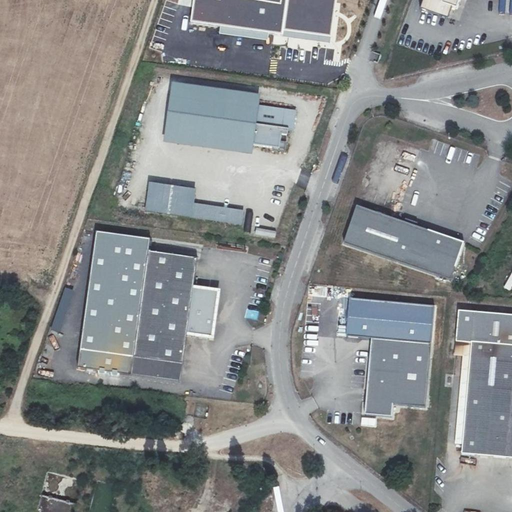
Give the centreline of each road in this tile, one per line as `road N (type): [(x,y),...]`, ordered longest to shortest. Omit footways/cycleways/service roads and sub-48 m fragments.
road 1 (track): [(151,0),(12,430)]
road 2 (track): [(319,489),(284,477),(269,461),(217,457),(208,444),(0,429)]
road 3 (unclassified): [(294,417),(277,345),(290,280),(351,105)]
road 4 (unknown): [(277,345),(249,335),(227,342),(200,374),(178,385),(64,366)]
